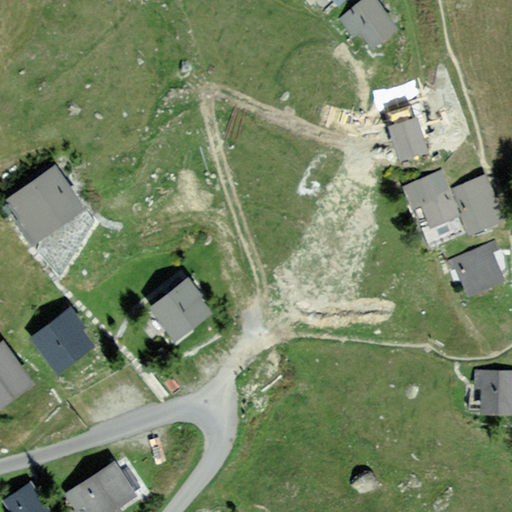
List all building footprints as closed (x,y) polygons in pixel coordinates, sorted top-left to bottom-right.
[(371,0),(368,0),(342,19),(353,33),(360,28),(372,44),(393,29),(371,0)] [(414,121),(392,129),(402,158),(424,150),(414,121)] [(68,172),(17,211),(49,252),(100,213),(68,172)] [(439,175),(407,188),(424,227),(456,214),(439,175)] [(499,219),(484,179),(455,190),(471,230),(499,219)] [(493,243),(451,261),(453,266),(457,265),(469,293),(501,280),(489,251),(496,248),(493,243)] [(204,289),(166,320),(188,348),(227,317),(204,289)] [(84,324),(52,347),(77,380),(108,357),(84,324)] [(17,353),(0,365),(0,403),(12,420),(48,392),(17,353)] [(484,386),(483,412),(511,412),(511,372),(476,372),(476,386),(484,386)] [(114,466),(70,495),(81,511),(119,511),(116,506),(133,495),(114,466)] [(45,511),(28,488),(8,502),(15,511),(45,511)]
